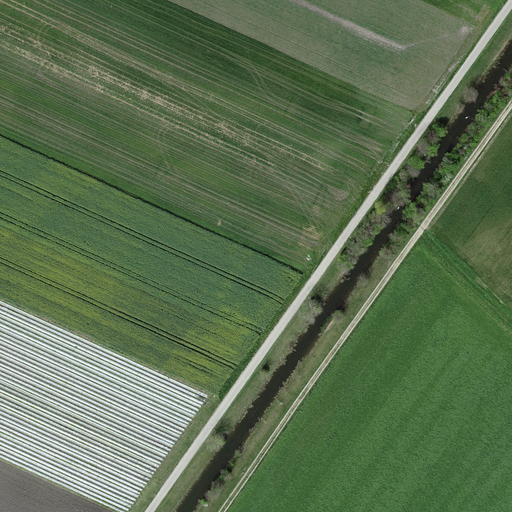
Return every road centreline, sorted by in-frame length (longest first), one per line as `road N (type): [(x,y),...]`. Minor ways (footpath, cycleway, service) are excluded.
road 1 (track): [(511,3),(150,511)]
road 2 (track): [(222,511),(511,104)]
